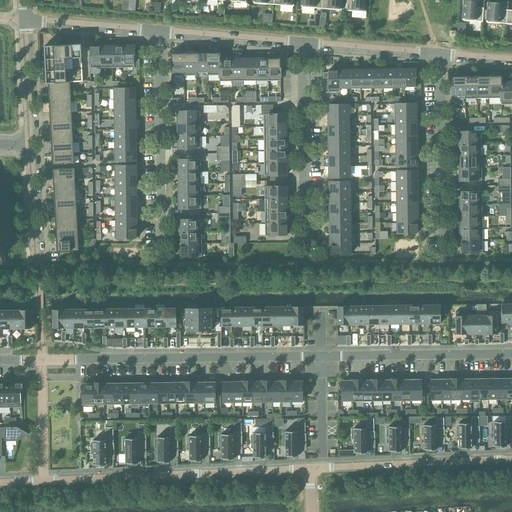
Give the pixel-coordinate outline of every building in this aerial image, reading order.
[(301,0),(301,7),(321,9),(321,0),(301,0)] [(341,10),(341,0),(321,0),(321,9),(341,10)] [(365,12),(365,0),(345,0),(345,11),(365,12)] [(482,22),(483,8),(477,7),(478,1),(464,0),(462,20),(482,22)] [(486,22),(506,24),(507,10),(501,9),(501,3),(488,2),(486,22)] [(80,44),(62,45),(63,58),(65,58),(81,58),(80,44)] [(44,46),(45,59),(59,58),(59,64),(65,63),(65,58),(63,58),(62,45),(44,46)] [(112,46),(101,47),(101,64),(101,68),(112,68),(112,46)] [(112,68),(123,68),(122,46),(112,46),(112,68)] [(134,46),(122,46),(123,68),(139,67),(139,51),(134,51),(134,46)] [(101,64),(101,47),(90,47),(90,68),(101,68),(101,64)] [(195,53),(183,54),(184,76),(196,75),(196,71),(195,53)] [(207,53),(195,53),(196,71),(207,71),(208,71),(207,53)] [(220,53),(207,53),(208,71),(207,71),(207,75),(219,75),(220,75),(219,59),(220,59),(220,53)] [(184,76),(183,54),(171,54),(171,76),(184,76)] [(232,81),(231,59),(227,59),(227,56),(221,56),(221,59),(220,59),(219,59),(220,75),(219,75),(219,81),(232,81)] [(59,58),(45,59),(45,71),(66,70),(65,63),(59,64),(59,58)] [(267,59),(268,81),(280,81),(280,66),(291,66),(291,58),(267,59)] [(231,59),(232,81),(244,81),(243,59),(231,59)] [(255,59),(243,59),(244,81),(256,81),(255,59)] [(256,81),(268,81),(267,59),(255,59),(256,81)] [(415,69),(404,70),(404,87),(415,87),(415,69)] [(66,70),(45,71),(46,83),(48,83),(66,82),(66,70)] [(339,88),(339,70),(328,71),(328,73),(328,78),(328,92),(340,92),(340,88),(339,88)] [(340,88),(350,88),(350,70),(339,70),(339,88),(340,88)] [(350,70),(350,88),(361,87),(360,70),(350,70)] [(371,70),(360,70),(361,87),(372,87),(371,70)] [(372,87),(382,87),(382,70),(371,70),(372,87)] [(382,70),(382,87),(393,87),(393,70),(382,70)] [(404,70),(393,70),(393,87),(404,87),(404,70)] [(489,98),(489,76),(477,77),(477,99),(489,98)] [(489,76),(489,98),(500,98),(501,98),(501,83),(501,82),(501,76),(489,76)] [(465,99),(465,77),(452,77),(452,99),(465,99)] [(477,99),(477,77),(465,77),(465,99),(477,99)] [(48,93),(70,92),(70,82),(66,82),(48,83),(48,93)] [(511,82),(501,82),(501,83),(501,98),(500,98),(500,105),(511,104),(511,82)] [(114,99),(134,99),(134,88),(114,89),(114,99)] [(71,102),(70,92),(48,93),(49,103),(71,102)] [(114,99),(115,109),(135,109),(134,99),(114,99)] [(49,114),(71,112),(71,102),(49,103),(49,114)] [(396,115),(416,114),(415,104),(395,104),(396,115)] [(240,127),(239,105),(233,105),(231,107),(232,127),(237,127),(240,127)] [(263,127),(286,126),(285,114),(273,114),(273,105),(261,105),(261,115),(263,115),(263,127)] [(328,116),(348,115),(348,105),(328,105),(328,116)] [(135,109),(115,109),(115,120),(135,119),(135,109)] [(178,124),(200,124),(200,111),(178,111),(178,124)] [(72,123),(71,112),(49,114),(50,124),(72,123)] [(416,125),(416,114),(396,115),(396,125),(416,125)] [(348,125),(348,115),(328,116),(328,126),(348,125)] [(115,120),(115,130),(135,130),(135,119),(115,120)] [(50,134),(72,133),(72,123),(50,124),(50,134)] [(196,136),(200,136),(200,124),(178,124),(178,136),(196,136)] [(349,136),(348,125),(328,126),(328,136),(349,136)] [(416,135),(416,125),(396,125),(396,135),(416,135)] [(286,138),(286,126),(263,127),(264,139),(286,138)] [(135,130),(115,130),(115,140),(135,140),(135,130)] [(459,144),(481,144),(481,131),(459,132),(459,144)] [(73,143),(72,133),(50,134),(51,144),(73,143)] [(416,145),(416,135),(396,135),(396,145),(416,145)] [(196,148),(196,136),(178,136),(178,148),(196,148)] [(349,146),(349,136),(328,136),(329,146),(349,146)] [(264,151),(286,150),(286,138),(264,139),(264,151)] [(115,140),(115,150),(135,150),(135,140),(115,140)] [(51,154),(73,153),(73,143),(51,144),(51,154)] [(477,156),(481,156),(481,144),(459,144),(459,156),(477,156)] [(416,155),(416,145),(396,145),(396,155),(416,155)] [(349,156),(349,146),(329,146),(329,156),(349,156)] [(135,150),(115,150),(115,161),(135,161),(135,150)] [(286,162),(286,150),(264,151),(264,163),(286,162)] [(74,164),(73,153),(51,154),(52,165),(74,164)] [(416,166),(416,155),(396,155),(396,166),(416,166)] [(349,166),(349,156),(329,156),(329,167),(349,166)] [(477,156),(459,156),(459,168),(477,168),(477,167),(481,167),(481,156),(477,156)] [(178,160),(178,172),(200,172),(200,159),(178,160)] [(264,175),(286,175),(286,162),(264,163),(264,175)] [(115,166),(115,176),(136,176),(135,165),(115,166)] [(349,177),(349,166),(329,167),(329,177),(349,177)] [(477,168),(459,168),(459,181),(481,180),(481,167),(477,167),(477,168)] [(52,169),(53,180),(75,179),(74,168),(52,169)] [(397,182),(417,181),(416,171),(396,171),(397,182)] [(179,184),(201,184),(200,172),(178,172),(179,184)] [(115,176),(116,187),(136,186),(136,176),(115,176)] [(75,179),(53,180),(53,190),(75,189),(75,179)] [(417,191),(417,181),(397,182),(397,192),(417,191)] [(329,193),(349,192),(349,182),(329,182),(329,193)] [(179,196),(201,196),(201,184),(179,184),(179,196)] [(136,186),(116,187),(116,197),(136,197),(136,186)] [(269,199),(287,199),(286,186),(264,186),(264,199),(269,199)] [(241,188),(232,188),(233,197),(241,197),(241,188)] [(53,190),(54,200),(76,199),(75,189),(53,190)] [(417,202),(417,191),(397,192),(397,202),(417,202)] [(349,203),(349,192),(329,193),(329,203),(349,203)] [(478,204),(482,204),(482,192),(460,192),(460,204),(478,204)] [(179,209),(201,208),(201,196),(179,196),(179,209)] [(116,197),(116,207),(136,207),(136,197),(116,197)] [(76,199),(54,200),(54,211),(76,210),(76,199)] [(287,211),(287,199),(269,199),(269,210),(269,211),(287,211)] [(417,212),(417,202),(397,202),(397,212),(417,212)] [(350,213),(349,203),(329,203),(330,213),(350,213)] [(478,204),(460,204),(460,216),(478,216),(482,216),(482,204),(478,204)] [(136,207),(116,207),(116,217),(136,217),(136,207)] [(76,210),(54,211),(55,221),(77,220),(76,210)] [(287,223),(287,211),(269,211),(269,210),(265,211),(265,223),(287,223)] [(417,222),(417,212),(397,212),(397,222),(417,222)] [(350,223),(350,213),(330,213),(330,223),(350,223)] [(478,228),(482,228),(482,216),(478,216),(460,216),(460,228),(478,228)] [(116,217),(116,227),(136,227),(136,217),(116,217)] [(179,220),(179,232),(201,232),(201,219),(179,220)] [(77,220),(55,221),(55,231),(77,230),(77,220)] [(417,233),(417,222),(397,222),(397,233),(417,233)] [(287,235),(287,223),(265,223),(265,235),(287,235)] [(350,233),(350,223),(330,223),(330,233),(350,233)] [(136,227),(116,227),(116,238),(136,238),(136,227)] [(478,228),(460,228),(460,240),(482,240),(482,228),(478,228)] [(55,231),(56,241),(78,240),(77,230),(55,231)] [(197,244),(201,244),(201,232),(179,232),(179,244),(197,244)] [(350,243),(350,233),(330,233),(330,244),(350,243)] [(78,240),(56,241),(57,252),(79,251),(78,240)] [(482,240),(460,240),(460,253),(483,253),(482,240)] [(350,254),(350,243),(330,244),(330,254),(350,254)] [(201,244),(197,244),(179,244),(180,257),(197,256),(202,256),(201,244)] [(501,323),(511,323),(511,304),(501,304),(501,323)] [(399,305),(388,306),(389,324),(399,324),(399,305)] [(399,305),(399,324),(409,324),(409,305),(399,305)] [(419,305),(409,305),(409,324),(419,324),(419,305)] [(419,305),(419,324),(430,324),(429,305),(419,305)] [(430,324),(440,324),(440,305),(429,305),(430,324)] [(337,306),(337,325),(348,325),(348,306),(337,306)] [(348,306),(348,325),(358,325),(358,306),(348,306)] [(358,306),(358,325),(368,324),(368,306),(358,306)] [(378,306),(368,306),(368,324),(379,324),(378,306)] [(378,306),(379,324),(389,324),(388,306),(378,306)] [(232,326),(231,307),(221,308),(221,326),(232,326)] [(241,307),(231,307),(232,326),(242,326),(241,307)] [(252,326),(252,307),(241,307),(242,326),(252,326)] [(262,307),(252,307),(252,326),(262,326),(262,307)] [(272,307),(262,307),(262,326),(272,326),(272,307)] [(283,325),(282,307),(272,307),(272,326),(283,325)] [(292,307),(282,307),(283,325),(293,325),(292,307)] [(292,307),(293,325),(303,325),(303,307),(292,307)] [(145,309),(145,327),(155,327),(155,308),(145,309)] [(155,308),(155,327),(165,327),(165,308),(155,308)] [(165,308),(165,327),(176,327),(176,308),(165,308)] [(199,334),(198,308),(178,308),(178,318),(186,317),(186,331),(195,331),(195,334),(199,334)] [(218,317),(218,308),(198,308),(199,334),(202,334),(202,331),(211,331),(211,317),(218,317)] [(63,309),(52,310),(53,328),(63,328),(63,309)] [(63,309),(63,328),(74,328),(73,309),(63,309)] [(73,309),(74,328),(84,328),(84,309),(73,309)] [(84,309),(84,328),(94,328),(94,309),(84,309)] [(94,309),(94,328),(104,328),(104,309),(94,309)] [(104,309),(104,328),(114,328),(114,309),(104,309)] [(114,309),(114,328),(125,327),(124,309),(114,309)] [(124,309),(125,327),(135,327),(134,309),(124,309)] [(134,309),(135,327),(145,327),(145,309),(134,309)] [(0,310),(0,328),(10,329),(10,310),(0,310)] [(10,310),(10,329),(20,329),(20,310),(10,310)] [(20,310),(20,329),(31,329),(30,310),(20,310)] [(466,311),(455,312),(455,334),(467,334),(466,315),(466,311)] [(476,315),(476,334),(486,334),(486,315),(487,315),(487,311),(476,311),(476,315)] [(466,315),(467,334),(476,334),(476,315),(466,315)] [(486,315),(486,334),(497,334),(497,315),(487,315),(486,315)] [(401,381),(401,379),(390,379),(390,381),(391,381),(391,400),(401,400),(401,381)] [(451,380),(451,399),(461,399),(461,380),(461,379),(450,379),(450,380),(451,380)] [(488,399),(497,398),(497,379),(488,380),(488,399)] [(497,398),(506,398),(506,379),(497,379),(497,398)] [(363,381),(363,380),(352,380),(352,381),(353,400),(363,400),(363,381)] [(382,381),(382,380),(371,380),(371,381),(372,381),(372,400),(382,400),(382,381)] [(401,400),(410,400),(410,380),(401,381),(401,400)] [(421,380),(410,380),(410,400),(421,399),(421,380)] [(431,380),(431,399),(441,399),(441,380),(431,380)] [(441,380),(441,399),(451,399),(451,380),(450,380),(441,380)] [(470,399),(470,380),(461,380),(461,399),(470,399)] [(470,399),(470,402),(480,402),(480,399),(479,399),(479,380),(470,380),(470,399)] [(480,399),(488,399),(488,380),(479,380),(479,399),(480,399)] [(242,381),(242,383),(242,382),(242,402),(253,401),(252,382),(253,382),(253,381),(242,381)] [(261,381),(261,382),(262,401),(272,401),(272,382),(272,381),(261,381)] [(280,381),(280,382),(281,382),(281,401),(291,401),(291,382),(291,381),(280,381)] [(342,400),(353,400),(352,381),(342,381),(342,400)] [(363,400),(372,400),(372,381),(371,381),(363,381),(363,400)] [(382,400),(391,400),(391,381),(390,381),(382,381),(382,400)] [(184,382),(184,383),(185,402),(195,402),(195,383),(195,382),(184,382)] [(242,383),(233,383),(233,402),(242,402),(242,382),(242,383)] [(253,382),(252,382),(253,401),(262,401),(261,382),(253,382)] [(272,382),(272,401),(281,401),(281,382),(280,382),(272,382)] [(291,382),(291,401),(302,401),(302,382),(291,382)] [(0,407),(10,407),(10,385),(2,385),(2,383),(0,383),(0,407)] [(10,385),(10,407),(21,407),(21,390),(22,390),(22,383),(15,383),(15,385),(10,385)] [(93,383),(93,384),(93,403),(94,403),(104,403),(103,384),(104,384),(104,383),(93,383)] [(166,383),(157,384),(158,403),(167,402),(166,383)] [(175,383),(166,383),(167,402),(176,402),(175,383)] [(175,383),(176,402),(185,402),(184,383),(175,383)] [(195,383),(195,402),(204,402),(204,383),(195,383)] [(214,383),(204,383),(204,402),(215,402),(214,383)] [(233,402),(233,383),(223,383),(223,402),(233,402)] [(94,407),(94,403),(93,403),(93,384),(83,384),(83,407),(94,407)] [(104,384),(103,384),(104,403),(113,403),(112,384),(104,384)] [(113,403),(122,403),(121,384),(112,384),(113,403)] [(130,384),(121,384),(122,403),(131,403),(130,384)] [(139,384),(130,384),(131,403),(139,403),(140,403),(139,384)] [(148,384),(139,384),(140,403),(139,403),(139,406),(149,406),(149,403),(148,384)] [(157,384),(148,384),(149,403),(158,403),(157,384)] [(493,424),(491,424),(492,432),(493,432),(493,446),(496,446),(496,448),(504,448),(504,446),(507,446),(507,438),(511,437),(511,415),(505,416),(506,421),(493,422),(493,424)] [(458,426),(457,426),(457,434),(458,434),(458,448),(461,448),(461,449),(469,449),(469,448),(472,448),(472,439),(479,439),(479,416),(471,417),(471,423),(458,423),(458,426)] [(374,444),(374,418),(366,419),(366,428),(353,428),(353,431),(352,431),(352,439),(353,439),(354,453),(356,453),(356,454),(365,454),(365,453),(367,453),(367,444),(374,444)] [(423,427),(422,427),(422,436),(423,435),(423,449),(426,449),(426,451),(434,451),(434,449),(437,449),(437,441),(444,441),(444,418),(436,418),(436,425),(423,425),(423,427)] [(253,435),(251,435),(251,443),(253,443),(253,457),(255,457),(255,459),(264,459),(264,457),(266,457),(266,448),(273,448),(273,419),(255,419),(255,427),(265,427),(265,433),(253,433),(253,435)] [(297,431),(284,431),(284,434),(283,434),(283,442),(285,442),(285,456),(287,456),(287,457),(296,457),(296,456),(298,456),(298,447),(305,447),(305,434),(305,423),(297,423),(297,431)] [(409,442),(409,429),(402,430),(402,426),(398,426),(392,427),(392,426),(388,426),(388,429),(387,429),(387,437),(388,437),(388,444),(388,448),(388,451),(391,451),(391,453),(400,453),(400,451),(402,451),(402,442),(409,442)] [(17,427),(4,427),(4,441),(18,441),(18,440),(26,436),(28,435),(29,433),(28,432),(25,431),(18,427),(17,427)] [(93,451),(93,465),(96,465),(96,466),(104,466),(104,465),(107,465),(106,456),(113,456),(113,427),(105,427),(105,440),(93,440),(93,443),(91,443),(91,451),(93,451)] [(125,449),(125,463),(128,463),(128,465),(136,465),(136,463),(139,463),(138,454),(145,454),(145,432),(138,432),(138,439),(125,439),(125,441),(123,441),(123,449),(125,449)] [(241,450),(241,432),(234,432),(234,434),(220,434),(221,437),(219,437),(219,445),(221,445),(221,459),(223,459),(223,460),(232,460),(232,459),(234,459),(234,450),(241,450)] [(209,452),(209,434),(202,434),(202,436),(189,436),(189,438),(187,438),(187,446),(189,446),(189,460),(191,460),(191,462),(200,462),(200,460),(202,460),(202,452),(209,452)] [(177,453),(177,440),(170,440),(170,437),(167,437),(160,437),(157,437),(157,440),(155,440),(155,448),(157,448),(157,455),(157,459),(157,462),(159,462),(159,463),(168,463),(168,462),(171,462),(170,453),(177,453)]
